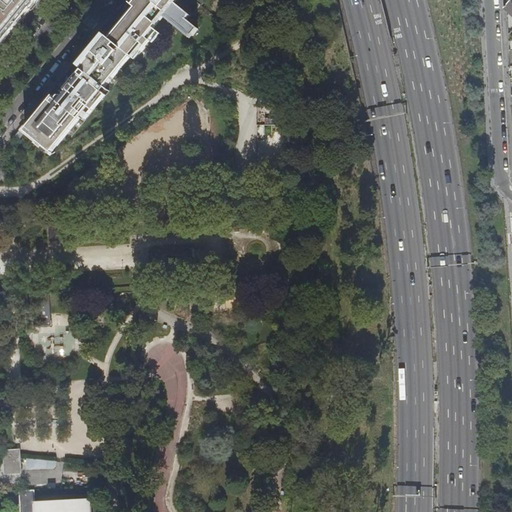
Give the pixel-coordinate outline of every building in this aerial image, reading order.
[(0,0),(0,35),(7,38),(7,36),(8,37),(39,0),(0,0)] [(101,92),(131,57),(133,58),(139,51),(142,52),(158,32),(154,29),(166,14),(171,18),(169,21),(184,33),(186,31),(193,36),(198,29),(188,21),(191,16),(175,3),(177,0),(133,0),(130,4),(134,8),(115,31),(109,39),(104,35),(78,67),(84,71),(80,75),(81,76),(80,77),(77,75),(64,90),(69,94),(65,98),(62,97),(59,96),(57,98),(57,100),(52,97),(41,111),(25,131),(51,153),(88,108),(93,111),(106,95),(101,92)] [(258,125),(257,135),(271,136),(271,125),(258,125)] [(268,140),(253,142),(257,169),(272,166),(268,140)] [(50,228),(52,239),(59,238),(57,227),(50,228)] [(33,296),(35,326),(51,325),(49,295),(33,296)] [(4,451),(5,475),(22,474),(20,450),(4,451)] [(25,459),(25,468),(55,469),(55,460),(25,459)] [(91,511),(90,487),(19,491),(19,496),(23,495),(23,503),(20,504),(19,511),(91,511)]
